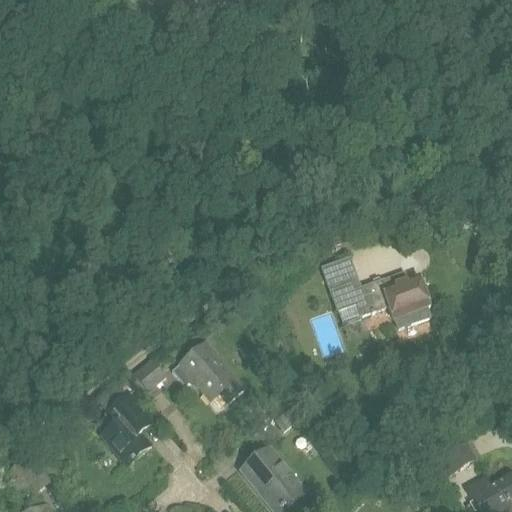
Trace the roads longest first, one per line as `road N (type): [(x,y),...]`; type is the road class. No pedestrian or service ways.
road 1 (track): [(0,444),(58,416),(463,105),(492,95)]
road 2 (tertiary): [(511,149),(458,0)]
